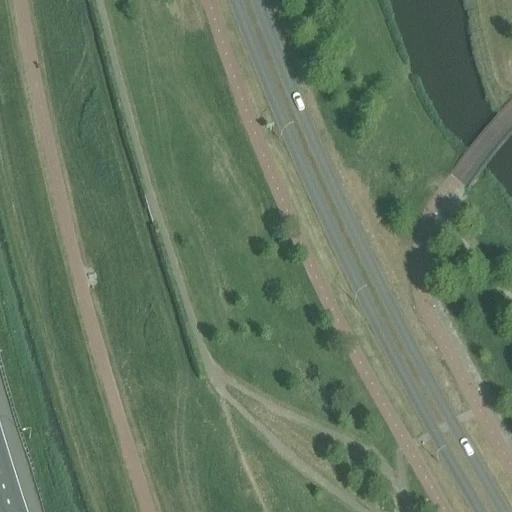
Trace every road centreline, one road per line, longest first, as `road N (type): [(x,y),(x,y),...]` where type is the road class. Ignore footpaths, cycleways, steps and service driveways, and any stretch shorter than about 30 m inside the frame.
road 1 (secondary): [(234,0),(328,226),(480,511)]
road 2 (secondary): [(505,511),(351,218),(259,0)]
